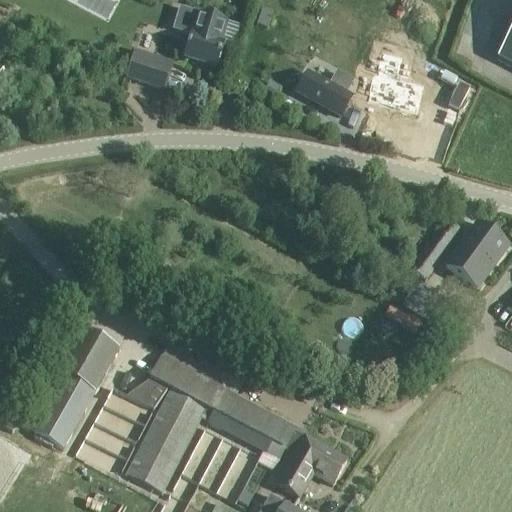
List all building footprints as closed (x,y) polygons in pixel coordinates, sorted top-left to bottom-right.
[(262,11),(257,26),(268,29),(272,15),(262,11)] [(423,39),(434,42),(439,17),(428,15),(423,39)] [(229,24),(198,16),(184,63),(217,72),(223,48),(222,48),(229,24)] [(511,31),(497,61),(511,69),(511,31)] [(173,65),(134,53),(126,82),(165,94),(173,65)] [(373,74),(366,103),(416,115),(423,86),(396,80),(402,58),(382,53),(377,75),(373,74)] [(337,119),(349,100),(307,75),(296,95),(337,119)] [(269,83),(264,91),(275,98),(280,90),(269,83)] [(463,233),(447,221),(410,273),(427,283),(463,233)] [(510,247),(480,225),(448,269),(479,291),(510,247)] [(444,303),(395,278),(384,298),(434,324),(444,303)] [(57,375),(64,379),(33,435),(62,452),(118,352),(81,331),(57,375)] [(284,452),(294,457),(303,440),(307,434),(227,392),(230,385),(222,381),(219,388),(161,358),(149,381),(126,398),(153,411),(164,395),(166,391),(169,392),(125,477),(155,493),(161,496),(204,411),(212,415),(206,426),(278,463),(284,452)] [(303,440),(294,457),(275,489),(298,502),(312,477),(332,488),(346,464),(303,440)] [(185,472),(193,476),(206,451),(198,447),(185,472)] [(172,496),(187,503),(196,483),(182,476),(172,496)] [(296,511),(284,505),(283,506),(269,498),(261,511),(296,511)]
